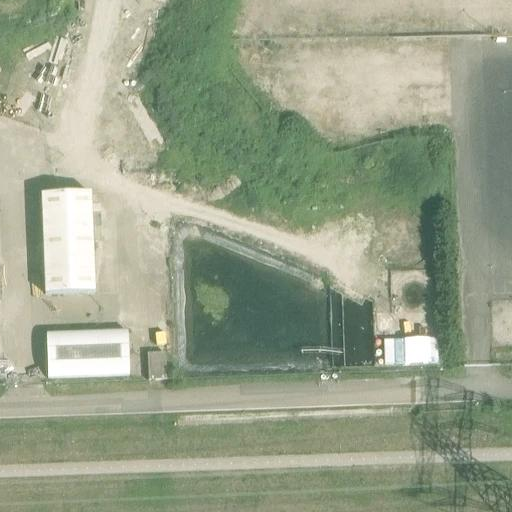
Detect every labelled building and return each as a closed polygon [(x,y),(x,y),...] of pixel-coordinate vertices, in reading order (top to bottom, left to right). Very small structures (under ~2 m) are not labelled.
[(311,35),(428,33),(426,0),(336,0),(336,4),(325,4),(325,15),(310,15),(311,35)] [(45,296),(93,294),(90,194),(41,196),(45,296)] [(511,297),(491,298),(492,347),(511,346),(511,297)] [(45,335),(47,380),(128,377),(127,333),(45,335)] [(146,355),(148,382),(166,381),(164,354),(146,355)]
